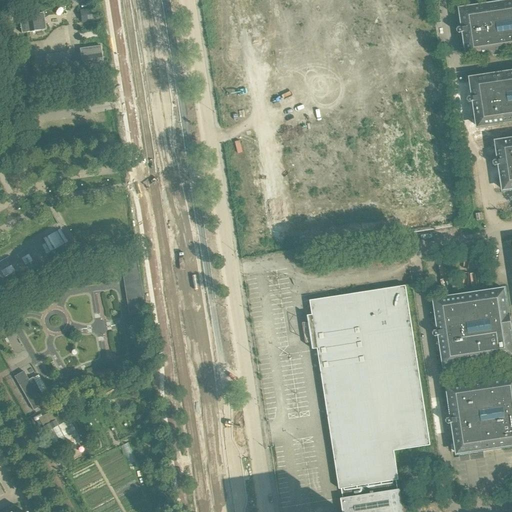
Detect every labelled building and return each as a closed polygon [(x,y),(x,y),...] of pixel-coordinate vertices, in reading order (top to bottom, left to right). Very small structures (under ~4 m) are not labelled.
[(0,0),(0,34),(3,51),(15,48),(4,0),(0,0)] [(207,0),(205,0),(205,2),(211,1),(212,6),(206,7),(208,18),(212,18),(213,27),(209,27),(227,139),(259,134),(256,118),(268,117),(267,115),(272,114),(274,127),(284,126),(285,130),(299,128),(299,127),(307,125),(307,126),(310,126),(310,125),(314,124),(314,125),(326,123),(326,122),(330,121),(330,123),(342,121),(342,120),(346,119),(346,120),(357,119),(356,117),(369,115),(370,117),(412,110),(394,0),(207,0)] [(511,1),(502,3),(502,2),(501,2),(501,3),(500,3),(487,5),(487,4),(487,5),(486,5),(485,5),(473,7),(472,7),(473,7),(472,7),(471,7),(471,8),(463,9),(462,8),(462,9),(460,9),(461,11),(460,11),(461,11),(463,23),(462,24),(463,24),(463,25),(462,25),(462,26),(463,26),(463,27),(461,28),(460,27),(458,28),(457,30),(457,32),(459,33),(461,33),(462,33),(464,32),(465,41),(464,41),(465,42),(465,43),(467,56),(468,58),(469,57),(469,58),(470,58),(470,57),(478,56),(478,57),(479,57),(479,56),(480,56),(480,57),(481,56),(480,56),(493,54),(493,55),(493,54),(494,54),(495,54),(507,52),(507,53),(508,52),(507,52),(508,52),(509,52),(511,51),(511,1)] [(94,9),(93,9),(80,11),(81,22),(95,20),(94,9)] [(19,16),(21,33),(46,30),(43,13),(19,16)] [(100,46),(79,48),(83,73),(103,70),(101,52),(100,46)] [(4,61),(6,76),(16,75),(14,59),(4,61)] [(511,136),(496,139),(502,190),(511,188),(511,136)] [(266,248),(260,249),(276,355),(293,352),(295,361),(320,357),(322,371),(306,373),(306,371),(264,377),(270,418),(274,417),(275,423),(271,424),(273,436),(277,436),(277,442),(274,442),(284,511),(372,511),(412,506),(406,469),(437,465),(419,352),(422,351),(405,243),(468,233),(464,209),(459,210),(458,205),(439,208),(439,210),(434,211),(434,209),(420,211),(420,213),(415,214),(414,212),(394,215),(394,218),(388,219),(388,216),(386,216),(387,220),(381,220),(381,217),(373,218),(374,222),(368,222),(367,219),(264,235),(266,248)] [(418,246),(412,247),(418,283),(428,281),(435,320),(436,320),(438,330),(481,323),(468,234),(417,242),(418,246)] [(124,271),(125,280),(126,282),(125,283),(128,300),(131,313),(144,311),(136,259),(123,262),(123,263),(124,271)] [(441,467),(408,472),(414,506),(486,494),(463,350),(460,350),(458,340),(426,345),(427,351),(423,351),(441,467)] [(14,377),(19,385),(28,400),(33,410),(46,403),(32,378),(28,380),(24,372),(14,377)] [(71,407),(72,413),(83,410),(81,404),(71,407)] [(58,426),(67,441),(77,435),(69,420),(58,426)] [(120,446),(129,465),(137,461),(128,442),(120,446)]
